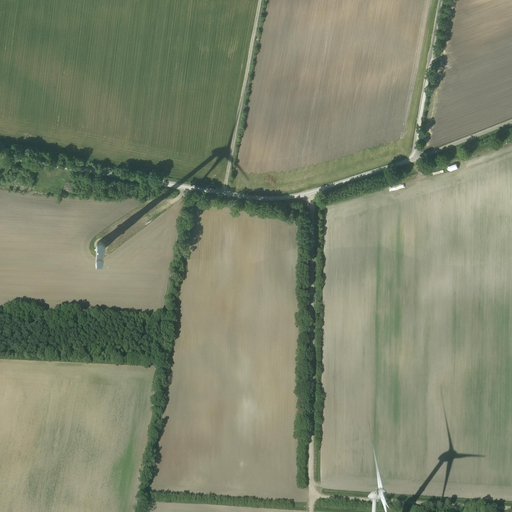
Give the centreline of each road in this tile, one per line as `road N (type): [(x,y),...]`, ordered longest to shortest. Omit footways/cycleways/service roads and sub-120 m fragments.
road 1 (track): [(511,506),(316,491),(314,191)]
road 2 (unclassified): [(0,155),(260,198),(330,187),(412,158)]
road 3 (track): [(187,185),(155,370)]
road 4 (unclassified): [(442,0),(412,158)]
